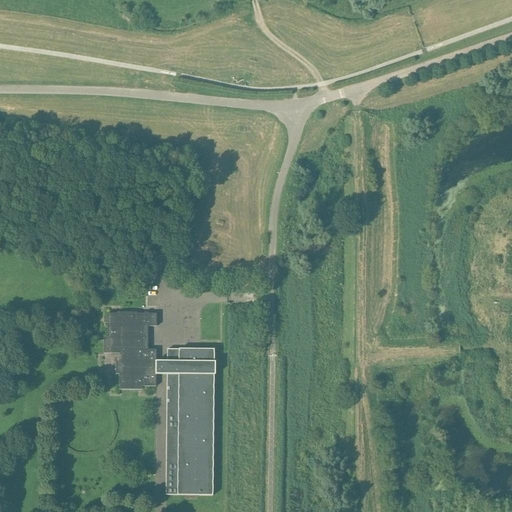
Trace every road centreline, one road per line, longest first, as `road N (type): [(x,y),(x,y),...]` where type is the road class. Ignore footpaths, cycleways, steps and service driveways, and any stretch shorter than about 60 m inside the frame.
road 1 (track): [(358,511),(357,89)]
road 2 (unclassified): [(0,89),(295,104)]
road 3 (unclassified): [(295,104),(511,37)]
road 4 (unclassified): [(273,301),(273,226),(295,104)]
road 5 (track): [(359,351),(486,350),(490,321)]
road 6 (track): [(383,511),(359,386)]
